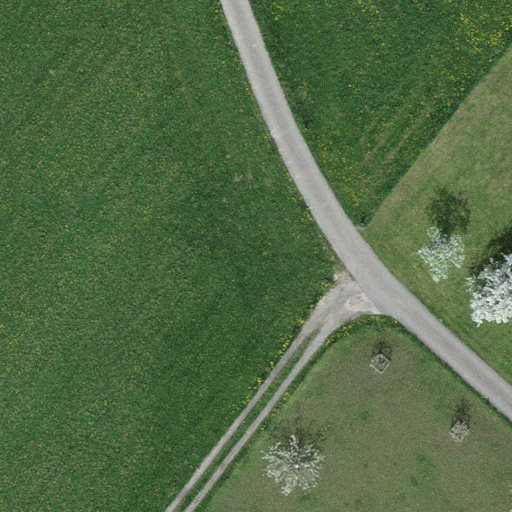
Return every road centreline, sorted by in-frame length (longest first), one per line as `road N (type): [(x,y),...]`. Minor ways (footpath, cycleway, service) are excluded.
road 1 (residential): [(234,0),(295,155),(365,270),(511,402)]
road 2 (track): [(176,511),(365,270)]
